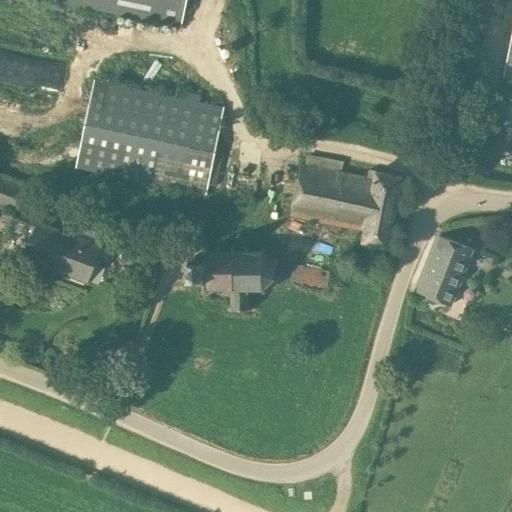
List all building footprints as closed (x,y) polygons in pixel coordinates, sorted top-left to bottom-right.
[(0,0),(0,1),(184,41),(192,0),(0,0)] [(28,54),(0,49),(0,76),(24,80),(28,54)] [(183,98),(94,79),(76,167),(207,195),(224,107),(199,102),(201,95),(185,92),(183,98)] [(0,104),(0,132),(7,135),(15,109),(0,104)] [(342,172),(344,161),(307,154),(305,164),(301,164),(291,215),(364,230),(361,242),(388,247),(402,177),(375,172),(374,178),(342,172)] [(0,203),(18,210),(26,189),(0,179),(0,203)] [(36,223),(14,215),(0,251),(0,257),(20,265),(24,256),(88,282),(102,246),(101,245),(105,234),(71,222),(68,232),(38,220),(36,223)] [(451,305),(472,249),(439,236),(417,292),(451,305)] [(275,279),(275,260),(260,250),(204,250),(204,261),(185,261),(185,272),(185,280),(203,280),(203,289),(231,289),(231,307),(230,309),(231,311),(233,309),(247,309),(249,311),(251,309),(249,307),(249,289),(262,289),(275,279)] [(291,280),(328,287),(331,270),(294,263),(291,280)]
